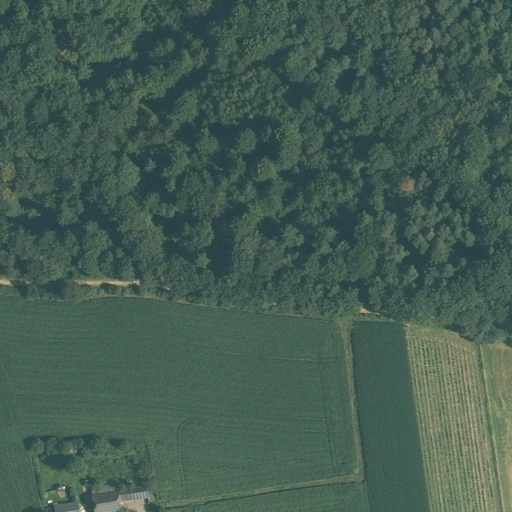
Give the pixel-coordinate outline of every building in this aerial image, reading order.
[(118,484),(91,489),(93,496),(119,492),(118,490),(118,484)] [(147,486),(140,487),(142,499),(149,498),(147,486)] [(140,487),(118,490),(119,492),(121,502),(142,499),(140,487)] [(119,492),(93,496),(95,511),(122,511),(121,502),(119,492)] [(62,503),(58,504),(57,508),(56,507),(56,511),(64,511),(64,506),(62,506),(62,503)] [(86,511),(86,503),(64,506),(64,511),(86,511)]
